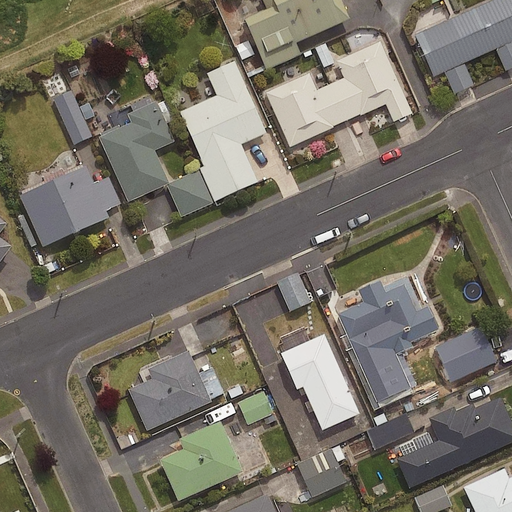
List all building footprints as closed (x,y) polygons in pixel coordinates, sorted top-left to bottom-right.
[(338,0),(260,0),(266,13),(242,23),(264,73),(300,57),(295,46),(349,22),(338,0)] [(511,0),(496,0),(412,38),(432,80),(511,44),(511,0)] [(326,43),(314,48),(323,69),(334,64),(326,43)] [(308,74),(263,94),(288,149),(384,106),(393,124),(412,115),(379,44),(336,63),(344,80),(317,92),(308,74)] [(233,64),(205,76),(215,98),(178,114),(216,201),(256,184),(240,147),(265,136),(233,64)] [(92,137),(73,91),(53,99),(72,146),(92,137)] [(130,125),(98,140),(127,204),(167,185),(153,153),(173,144),(155,103),(126,116),(130,125)] [(84,168),(17,198),(41,251),(108,221),(84,168)] [(211,205),(198,174),(168,187),(181,218),(211,205)] [(0,263),(14,245),(0,234),(0,233),(8,223),(0,216),(0,263)] [(309,305),(297,276),(277,284),(290,313),(309,305)] [(379,283),(357,293),(362,305),(336,316),(359,368),(393,353),(395,357),(412,350),(410,344),(437,332),(427,309),(415,314),(403,287),(385,295),(379,283)] [(280,314),(269,288),(251,295),(261,322),(280,314)] [(188,353),(147,371),(152,381),(128,391),(147,432),(210,403),(188,353)] [(377,434),(410,421),(397,390),(379,398),(386,414),(371,420),(377,434)] [(272,415),(262,394),(238,405),(248,426),(272,415)] [(511,443),(511,425),(500,398),(475,409),(473,405),(455,413),(453,409),(429,420),(439,442),(397,461),(409,489),(511,443)] [(410,421),(377,434),(382,447),(415,434),(410,421)] [(221,422),(179,440),(184,451),(160,462),(178,503),(243,475),(221,422)] [(311,458),(297,465),(312,499),(345,484),(338,468),(319,476),(311,458)] [(504,470),(463,489),(473,511),(511,511),(511,478),(509,480),(504,470)] [(439,511),(450,507),(442,487),(415,499),(420,511),(439,511)] [(274,511),(267,495),(228,511),(274,511)]
